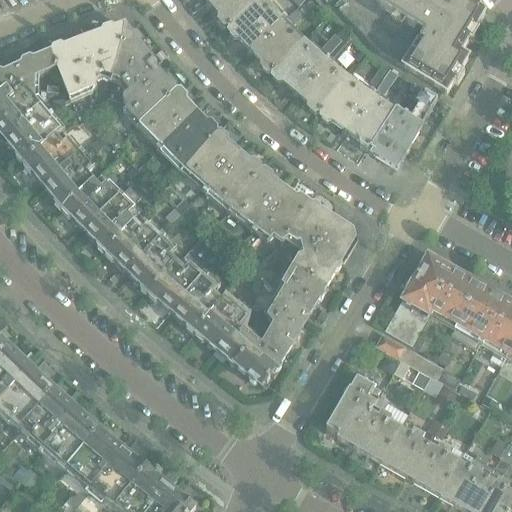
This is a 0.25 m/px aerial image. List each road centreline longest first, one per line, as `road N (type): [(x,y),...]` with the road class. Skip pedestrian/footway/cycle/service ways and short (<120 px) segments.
road 1 (residential): [(151,0),(218,84),(271,133),(391,215),(411,220)]
road 2 (residential): [(257,477),(110,361),(0,251)]
road 3 (residential): [(257,477),(411,220)]
road 4 (residential): [(411,220),(511,52)]
